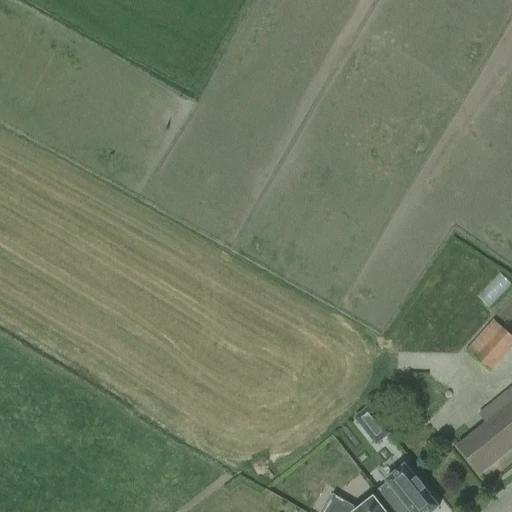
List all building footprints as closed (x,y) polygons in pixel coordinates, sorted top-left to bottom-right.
[(497,276),(476,297),(489,309),(510,289),(497,276)] [(511,338),(494,323),(467,353),(488,374),(511,347),(511,338)] [(511,390),(479,417),(486,426),(457,449),(480,477),(511,450),(511,390)] [(369,407),(353,419),(353,420),(375,447),(391,435),(369,407)] [(385,485),(376,492),(392,511),(435,511),(439,509),(404,466),(383,482),(385,485)] [(333,497),(323,511),(382,511),(373,500),(359,511),(333,497)]
